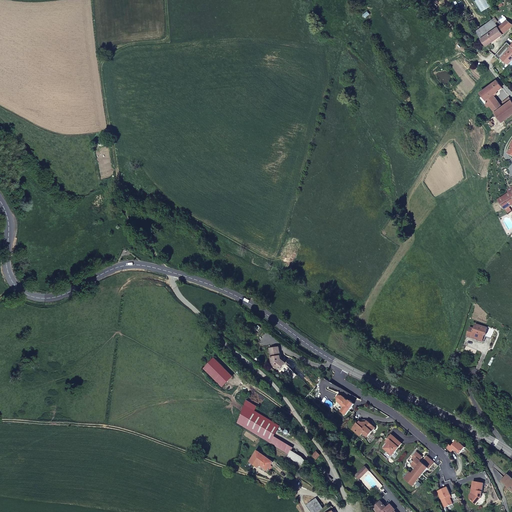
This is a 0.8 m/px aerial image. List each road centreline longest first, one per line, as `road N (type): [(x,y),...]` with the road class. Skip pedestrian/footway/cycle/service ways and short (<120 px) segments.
road 1 (residential): [(0,421),(116,428),(348,511)]
road 2 (residential): [(171,272),(183,299),(218,336),(276,382),(336,471),(348,511)]
road 3 (secondary): [(171,272),(135,263),(58,295),(22,292),(6,266),(10,224),(0,199)]
road 4 (track): [(120,44),(101,64),(117,182),(124,206),(171,272)]
road 5 (secondary): [(343,366),(239,296),(171,272)]
road 6 (secondary): [(511,454),(343,366)]
road 7 (unknown): [(474,308),(496,335),(471,396),(511,452)]
road 8 (residential): [(452,476),(443,454),(337,379),(343,366)]
